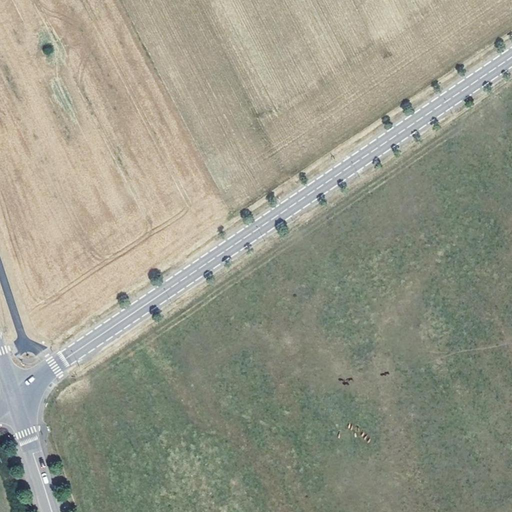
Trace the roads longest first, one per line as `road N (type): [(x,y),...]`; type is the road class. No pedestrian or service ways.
road 1 (tertiary): [(13,398),(511,58)]
road 2 (secondary): [(51,511),(13,398)]
